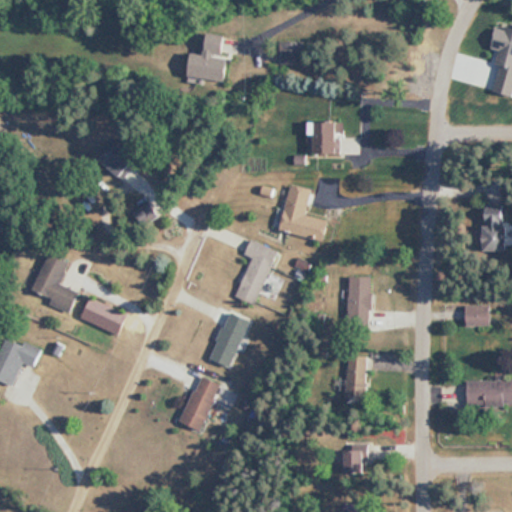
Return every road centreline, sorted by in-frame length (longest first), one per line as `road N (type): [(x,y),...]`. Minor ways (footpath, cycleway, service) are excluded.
road 1 (residential): [(429,511),(434,206),(445,71),(466,0)]
road 2 (residential): [(65,511),(209,202)]
